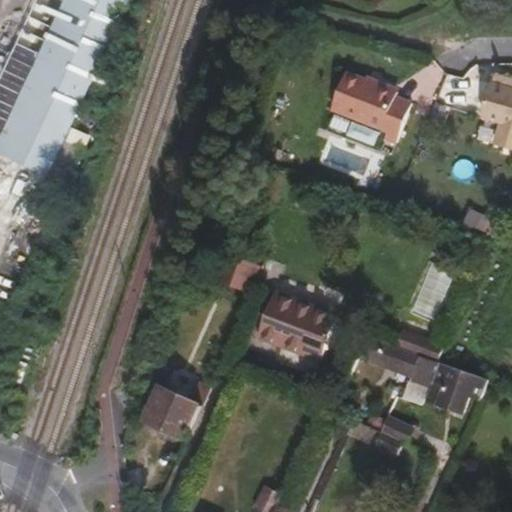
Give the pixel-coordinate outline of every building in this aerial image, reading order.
[(0,158),(35,176),(117,0),(63,0),(0,140),(0,158)] [(391,95),(393,91),(344,72),(329,109),(385,131),(395,135),(408,102),(391,95)] [(507,160),(511,144),(511,125),(474,113),(464,147),(507,160)] [(393,141),(395,135),(385,131),(382,137),(393,141)] [(245,292),(256,265),(219,250),(200,275),(206,277),(219,282),(245,292)] [(434,260),(411,312),(434,322),(457,271),(434,260)] [(217,287),(219,282),(206,277),(204,282),(217,287)] [(330,323),(333,314),(270,293),(267,300),(330,323)] [(316,363),(330,323),(267,300),(261,320),(281,328),(274,349),(316,363)] [(274,349),(281,328),(261,320),(253,342),(274,349)] [(420,355),(427,339),(398,329),(391,345),(420,355)] [(434,360),(420,355),(391,345),(362,334),(354,352),(408,373),(405,379),(425,387),(437,361),(434,360)] [(434,360),(441,344),(427,339),(420,355),(434,360)] [(477,398),(485,379),(437,361),(425,387),(421,395),(458,409),(464,394),(477,398)] [(191,442),(215,389),(203,384),(195,402),(164,389),(150,424),(191,442)] [(400,442),(406,428),(383,417),(376,431),(400,442)] [(266,511),(268,511),(278,491),(263,484),(253,506),(266,511)]
